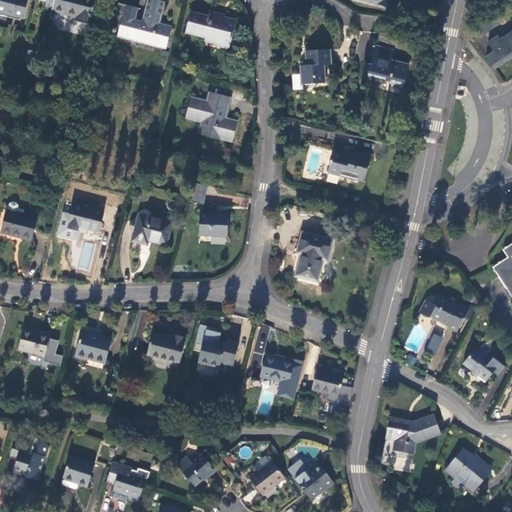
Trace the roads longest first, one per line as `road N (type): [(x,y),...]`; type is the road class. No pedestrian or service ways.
road 1 (residential): [(456,0),(376,359)]
road 2 (residential): [(246,295),(266,176),(260,0)]
road 3 (residential): [(0,287),(246,295)]
road 4 (residential): [(511,452),(376,359)]
road 5 (residential): [(376,359),(357,455),(373,511)]
road 6 (residential): [(246,295),(376,359)]
